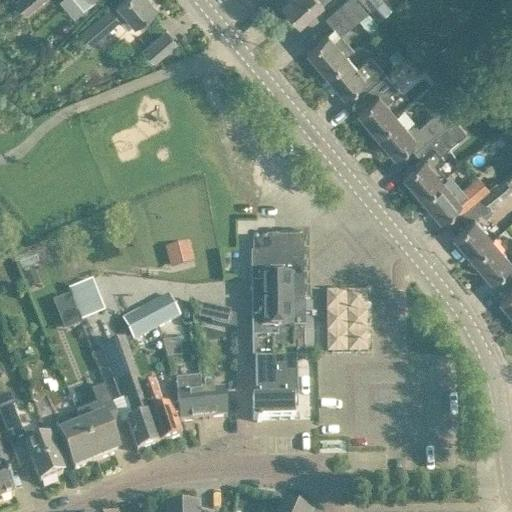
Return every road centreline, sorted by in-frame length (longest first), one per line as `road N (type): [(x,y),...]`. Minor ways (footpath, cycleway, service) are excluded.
road 1 (tertiary): [(498,387),(449,295),(195,0)]
road 2 (residential): [(327,489),(316,473),(190,469),(55,511)]
road 3 (unclassified): [(508,480),(327,489)]
